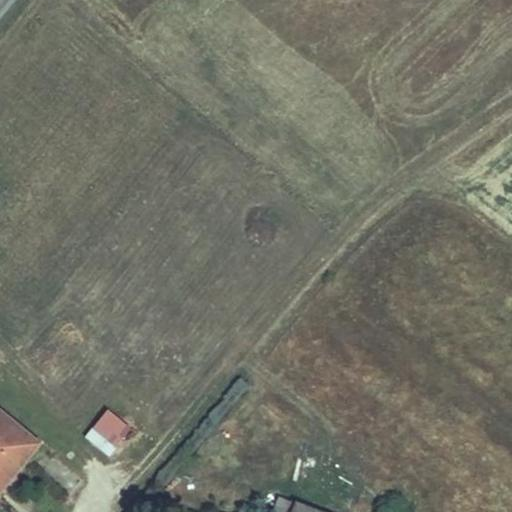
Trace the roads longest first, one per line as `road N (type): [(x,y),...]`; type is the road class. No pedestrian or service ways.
road 1 (track): [(511,109),(361,211),(101,511)]
road 2 (unknown): [(125,482),(80,428),(0,358)]
